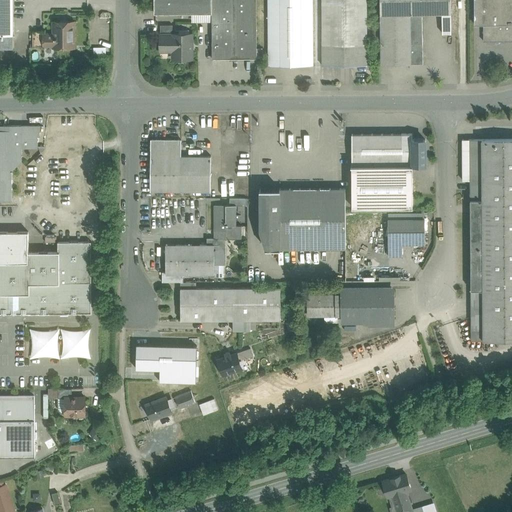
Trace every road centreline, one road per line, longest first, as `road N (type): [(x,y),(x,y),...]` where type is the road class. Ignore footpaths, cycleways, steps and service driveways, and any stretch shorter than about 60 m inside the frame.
road 1 (primary): [(205,511),(511,419)]
road 2 (unclassified): [(127,104),(446,102)]
road 3 (unclassified): [(127,104),(129,271),(139,306)]
road 4 (residential): [(446,102),(445,240),(435,289)]
road 5 (unclassified): [(0,106),(127,104)]
